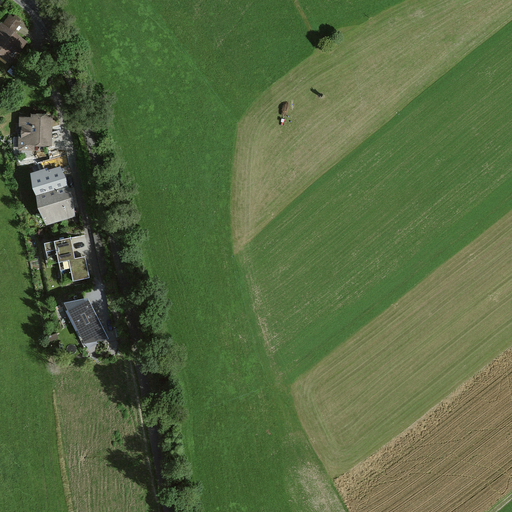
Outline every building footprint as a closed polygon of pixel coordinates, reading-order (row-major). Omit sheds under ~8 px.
[(22,44),(0,28),(0,55),(9,62),(22,44)] [(21,119),(19,146),(47,148),(49,121),(21,119)] [(66,192),(59,169),(34,176),(41,199),(66,192)] [(73,215),(66,192),(41,199),(48,223),(73,215)] [(52,265),(62,262),(75,260),(71,240),(47,245),(52,265)] [(84,258),(75,260),(62,262),(66,282),(88,277),(84,258)] [(108,341),(88,300),(64,306),(84,346),(108,341)]
